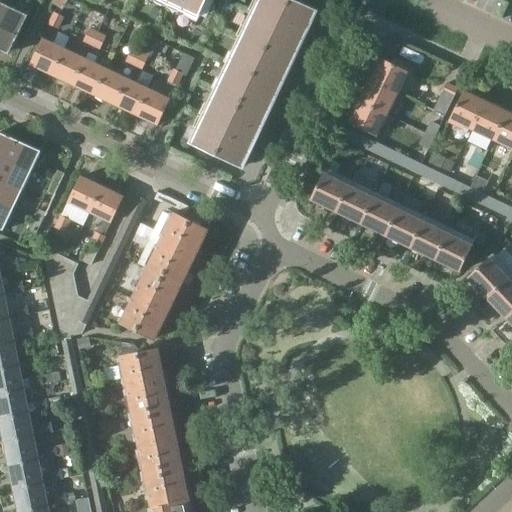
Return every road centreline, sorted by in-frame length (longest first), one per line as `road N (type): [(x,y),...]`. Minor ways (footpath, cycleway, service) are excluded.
road 1 (residential): [(264,218),(0,94)]
road 2 (residential): [(511,408),(427,321),(276,249)]
road 3 (residential): [(257,511),(224,348),(276,249)]
road 4 (residential): [(264,218),(369,0)]
